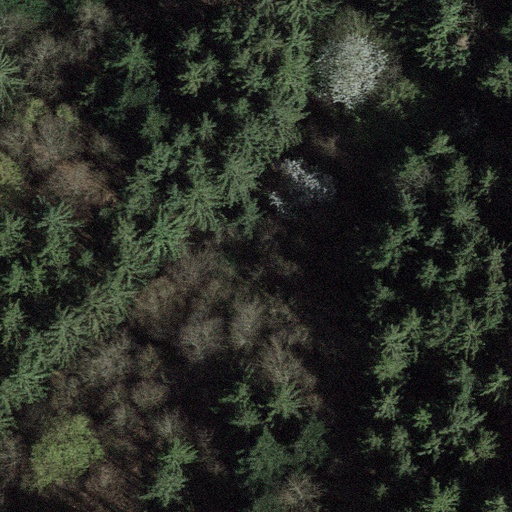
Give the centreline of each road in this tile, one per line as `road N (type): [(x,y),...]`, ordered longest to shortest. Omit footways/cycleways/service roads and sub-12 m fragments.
road 1 (track): [(0,397),(303,16)]
road 2 (track): [(511,182),(410,132),(303,16),(303,0)]
